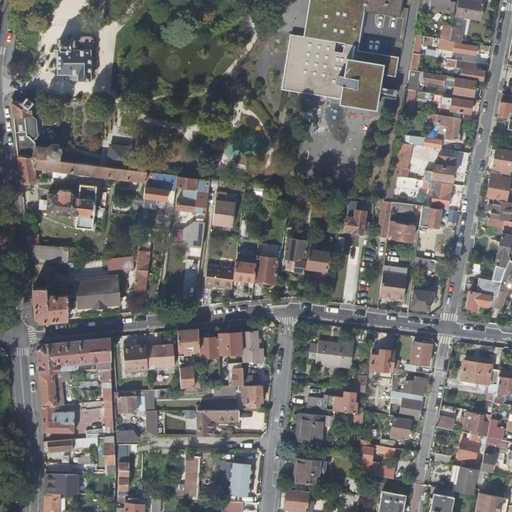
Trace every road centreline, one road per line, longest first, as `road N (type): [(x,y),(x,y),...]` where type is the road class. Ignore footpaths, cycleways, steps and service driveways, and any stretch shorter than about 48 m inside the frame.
road 1 (residential): [(446,329),(510,0)]
road 2 (residential): [(286,313),(18,336)]
road 3 (tertiary): [(0,98),(18,336)]
road 4 (tertiary): [(30,511),(18,336)]
road 5 (residential): [(446,329),(286,313)]
road 6 (residential): [(419,477),(446,329)]
road 7 (residential): [(273,441),(286,313)]
road 8 (residential): [(147,442),(273,441)]
